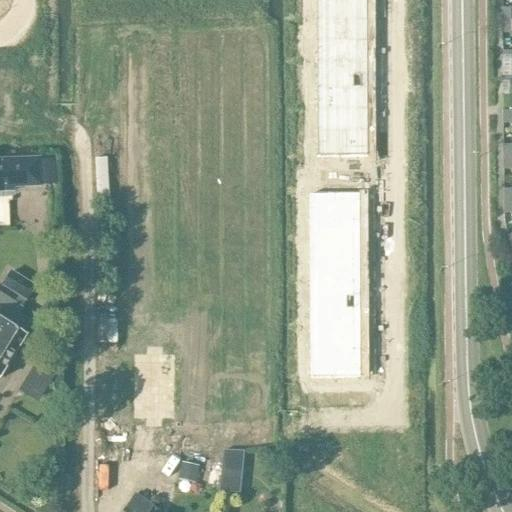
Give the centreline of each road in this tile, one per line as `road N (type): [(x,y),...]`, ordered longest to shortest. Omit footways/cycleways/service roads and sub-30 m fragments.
road 1 (tertiary): [(501,511),(466,390),(461,0)]
road 2 (residential): [(395,381),(390,0)]
